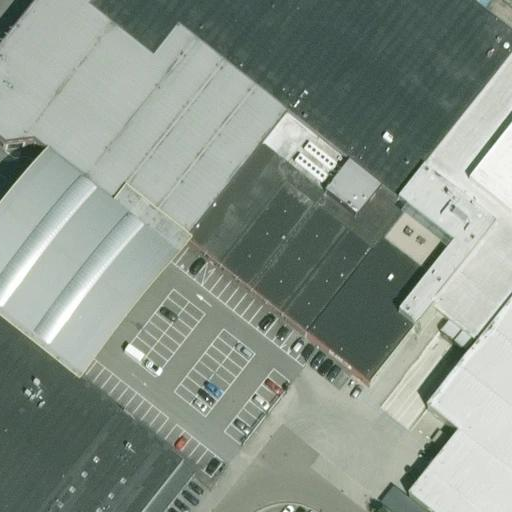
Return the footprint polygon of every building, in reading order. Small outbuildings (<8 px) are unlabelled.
[(38,0),(0,49),(0,148),(3,151),(32,148),(111,211),(123,196),(124,195),(184,244),(368,389),(413,333),(418,337),(435,315),(479,349),(484,343),(511,307),(511,41),(474,11),(482,0),(38,0)] [(511,307),(484,343),(511,365),(511,307)] [(0,436),(54,368),(0,325),(0,436)] [(479,349),(428,413),(429,414),(445,427),(460,439),(511,479),(511,365),(484,343),(479,349)] [(0,453),(54,497),(117,418),(54,368),(0,436),(0,453)] [(167,511),(194,478),(117,418),(54,497),(42,511),(167,511)] [(511,511),(511,479),(460,439),(410,501),(424,511),(511,511)] [(0,511),(42,511),(54,497),(0,453),(0,511)]
